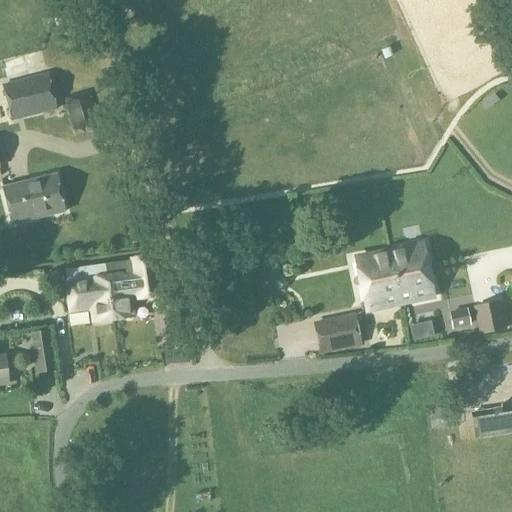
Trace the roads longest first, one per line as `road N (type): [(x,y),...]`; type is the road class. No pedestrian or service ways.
road 1 (residential): [(64,511),(59,454),(66,424),(92,396),(114,387),(511,346)]
road 2 (track): [(217,376),(87,0)]
road 3 (track): [(160,215),(418,177),(480,96),(511,87)]
